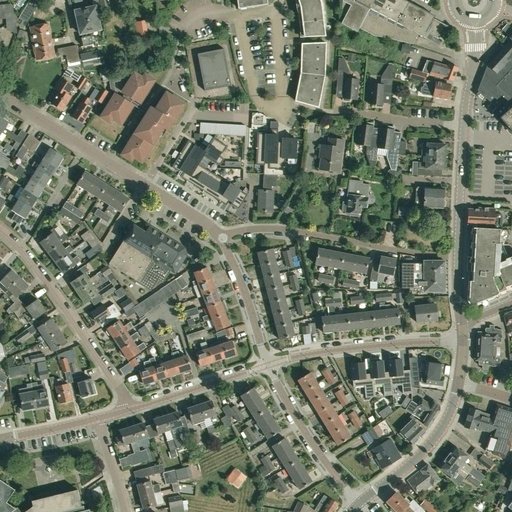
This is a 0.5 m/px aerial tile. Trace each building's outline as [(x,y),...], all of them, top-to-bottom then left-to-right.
[(236,0),(238,9),(267,5),(266,0),(268,0),(236,0)] [(304,37),(325,37),(321,5),(319,0),(295,0),(296,3),(298,14),(300,31),(304,30),(304,37)] [(342,0),(342,16),(345,17),(341,24),(357,32),(369,9),(353,1),(353,0),(342,0)] [(403,0),(353,0),(353,1),(369,9),(357,32),(367,34),(367,33),(373,36),(412,44),(418,35),(425,39),(428,35),(433,37),(446,33),(449,27),(433,19),(434,16),(403,0)] [(18,19),(16,24),(19,26),(19,27),(23,29),(36,9),(27,4),(19,17),(18,19)] [(75,11),(80,34),(100,30),(95,7),(75,11)] [(3,19),(5,19),(17,18),(14,11),(5,12),(2,12),(3,19)] [(16,24),(18,19),(17,18),(5,19),(6,30),(17,34),(16,24)] [(149,37),(147,29),(146,21),(136,22),(138,38),(149,37)] [(38,26),(41,43),(51,41),(48,24),(38,26)] [(30,33),(34,50),(42,48),(41,43),(38,26),(30,27),(31,33),(30,33)] [(499,105),(491,112),(511,135),(511,134),(511,35),(509,38),(508,37),(502,43),(505,46),(487,66),(480,83),(499,105)] [(81,38),(83,46),(93,44),(91,36),(81,38)] [(54,57),(51,41),(41,43),(42,48),(34,50),(37,61),(54,57)] [(324,76),(326,44),(302,45),(301,73),(295,102),(318,108),(324,76)] [(57,49),(59,56),(66,55),(67,63),(79,60),(76,45),(57,49)] [(197,54),(204,91),(231,86),(224,49),(197,54)] [(102,50),(81,54),(82,63),(103,58),(102,50)] [(344,59),(343,59),(338,59),(336,88),(343,88),(342,102),(349,102),(350,100),(357,100),(358,80),(348,79),(349,72),(344,59)] [(426,61),(422,73),(426,74),(427,73),(453,82),(458,69),(448,65),(447,67),(426,61)] [(370,84),(368,104),(375,105),(375,107),(382,108),(383,95),(391,95),(393,66),(388,66),(381,78),(380,85),(370,84)] [(71,67),(67,72),(78,79),(82,74),(71,67)] [(110,90),(102,103),(108,107),(104,114),(120,124),(132,106),(115,95),(110,103),(109,102),(116,91),(114,82),(126,80),(128,76),(131,79),(123,92),(139,103),(151,85),(138,76),(140,74),(139,70),(108,77),(110,90)] [(426,74),(422,73),(411,70),(409,78),(424,82),(426,74)] [(74,87),(81,91),(88,80),(82,76),(74,87)] [(62,111),(71,97),(67,95),(73,86),(61,79),(54,89),(59,92),(51,104),(62,111)] [(451,94),(449,91),(451,85),(435,82),(425,81),(425,84),(423,84),(423,87),(421,88),(420,92),(422,95),(448,99),(450,97),(451,94)] [(95,100),(101,104),(108,93),(102,89),(95,100)] [(171,123),(183,104),(166,94),(155,112),(149,108),(149,109),(151,110),(125,151),(141,161),(167,120),(171,123)] [(84,97),(81,103),(72,117),(82,123),(91,109),(86,106),(90,100),(84,97)] [(0,117),(0,131),(1,133),(20,144),(27,134),(21,130),(17,136),(4,128),(8,122),(0,117)] [(375,167),(377,149),(378,138),(371,138),(373,124),(366,123),(366,126),(359,125),(356,145),(366,146),(365,154),(370,166),(375,167)] [(396,171),(398,154),(399,142),(393,141),(394,128),(387,127),(387,130),(380,129),(378,138),(377,149),(387,150),(386,157),(391,170),(396,171)] [(255,148),(255,149),(256,149),(277,150),(277,142),(278,129),(270,129),(269,135),(266,135),(266,133),(257,133),(256,148),(255,148)] [(22,146),(33,153),(40,142),(29,135),(22,146)] [(208,147),(203,156),(220,166),(224,159),(219,156),(221,153),(222,154),(227,146),(213,137),(207,147),(208,147)] [(275,169),(275,170),(282,170),(286,158),(295,159),(296,139),(283,139),(283,143),(282,150),(277,150),(276,169),(275,169)] [(323,146),(320,170),(338,172),(341,149),(343,149),(344,141),(328,139),(327,146),(323,146)] [(180,153),(179,153),(180,154),(197,164),(198,164),(203,156),(208,147),(207,147),(201,143),(198,148),(195,146),(196,145),(188,140),(180,153)] [(399,141),(399,142),(398,154),(404,155),(406,142),(400,142),(399,141)] [(3,148),(9,153),(13,147),(6,143),(3,148)] [(445,145),(423,144),(422,156),(426,156),(445,157),(445,145)] [(50,149),(43,159),(57,168),(63,157),(50,149)] [(256,149),(256,165),(265,165),(265,163),(268,163),(268,169),(275,169),(276,169),(277,150),(256,149)] [(0,160),(8,166),(11,160),(0,153),(0,160)] [(180,154),(171,168),(179,172),(180,170),(183,172),(180,177),(186,181),(186,182),(187,181),(197,164),(180,154)] [(445,157),(426,156),(425,163),(418,163),(418,175),(433,176),(433,169),(444,170),(445,157)] [(34,162),(31,166),(37,170),(50,178),(57,168),(43,159),(40,165),(34,162)] [(0,160),(0,166),(6,170),(8,166),(0,160)] [(197,164),(187,181),(203,191),(202,192),(203,192),(214,174),(198,164),(197,164)] [(16,170),(22,174),(25,169),(19,166),(16,170)] [(19,179),(22,174),(16,170),(13,175),(19,179)] [(37,170),(30,180),(44,188),(50,178),(37,170)] [(87,192),(96,178),(85,171),(76,185),(87,192)] [(214,174),(203,192),(219,201),(219,202),(220,202),(230,184),(214,174)] [(264,174),(263,191),(259,191),(258,212),(272,212),(273,191),(272,191),(272,187),(276,187),(276,175),(264,174)] [(3,176),(0,181),(0,188),(3,190),(10,180),(3,176)] [(107,185),(96,178),(87,192),(98,199),(107,185)] [(30,180),(24,189),(38,198),(44,188),(30,180)] [(230,184),(220,202),(226,206),(229,201),(232,202),(231,205),(238,209),(247,195),(230,184)] [(372,196),(368,195),(369,186),(358,184),(357,189),(348,188),(346,203),(343,203),(342,211),(345,212),(345,213),(346,213),(346,215),(358,216),(359,214),(360,214),(360,207),(366,208),(367,204),(371,204),(372,204),(373,203),(374,202),(374,200),(374,199),(374,198),(373,197),(372,196)] [(106,210),(118,192),(107,185),(98,199),(109,205),(106,210)] [(443,208),(445,206),(445,202),(443,200),(444,189),(425,188),(416,187),(415,205),(424,205),(424,207),(443,208)] [(24,189),(18,200),(31,208),(38,198),(24,189)] [(129,199),(118,192),(106,210),(111,213),(114,208),(120,212),(129,199)] [(7,193),(5,198),(7,199),(15,204),(11,210),(15,213),(11,220),(14,222),(19,225),(23,218),(25,219),(31,208),(18,200),(14,197),(10,195),(7,193)] [(66,202),(63,207),(74,214),(77,209),(66,202)] [(63,207),(59,213),(77,224),(80,219),(80,218),(74,214),(63,207)] [(398,207),(397,216),(411,217),(412,208),(398,207)] [(473,224),(473,228),(501,230),(502,215),(494,215),(495,209),(479,208),(479,211),(468,210),(467,224),(473,224)] [(84,213),(77,209),(74,214),(80,218),(84,213)] [(94,215),(101,219),(104,213),(97,209),(94,215)] [(111,217),(104,213),(101,219),(107,223),(111,217)] [(109,264),(150,290),(157,279),(162,282),(170,271),(175,274),(187,254),(186,250),(150,227),(146,233),(134,225),(109,264)] [(47,253),(60,244),(68,238),(65,233),(64,234),(58,226),(54,229),(53,228),(44,235),(46,238),(40,243),(47,253)] [(501,230),(473,228),(473,229),(471,231),(471,234),(470,236),(471,238),(472,240),(472,241),(472,243),(468,243),(466,272),(468,272),(467,299),(467,301),(468,303),(469,304),(471,305),(473,306),(476,305),(499,296),(498,293),(511,287),(511,252),(496,252),(497,245),(508,245),(509,230),(501,230)] [(84,241),(86,240),(93,235),(88,230),(80,236),(84,241)] [(99,243),(93,235),(86,240),(92,248),(99,243)] [(60,244),(47,253),(55,263),(68,254),(73,250),(69,245),(64,249),(60,244)] [(103,260),(111,255),(104,245),(96,250),(103,260)] [(328,267),(331,251),(318,248),(315,264),(328,267)] [(260,266),(276,262),(273,249),(257,253),(260,266)] [(284,260),(292,258),(290,250),(282,252),(284,260)] [(343,253),(331,251),(328,267),(340,269),(343,253)] [(353,272),(356,256),(343,253),(340,269),(353,272)] [(77,256),(72,259),(68,254),(55,263),(63,274),(80,261),(77,256)] [(369,258),(356,256),(353,272),(365,274),(369,258)] [(381,257),(379,265),(373,264),(370,279),(382,282),(384,274),(392,276),(395,260),(381,257)] [(292,258),(284,260),(286,267),(294,265),(292,258)] [(263,278),(279,274),(276,262),(260,266),(263,278)] [(444,291),(444,262),(424,262),(424,264),(420,264),(420,263),(401,263),(401,288),(410,288),(410,290),(419,290),(424,290),(424,292),(444,291)] [(77,279),(70,283),(77,294),(85,289),(86,290),(104,277),(100,271),(88,280),(84,274),(89,271),(85,265),(73,273),(77,279)] [(112,266),(104,270),(107,275),(114,271),(112,266)] [(211,279),(207,268),(194,273),(197,280),(192,282),(194,286),(198,285),(198,284),(211,279)] [(20,278),(12,270),(0,282),(0,289),(5,293),(20,278)] [(266,290),(282,287),(279,274),(263,278),(266,290)] [(317,282),(324,283),(326,276),(319,274),(317,282)] [(181,275),(175,279),(182,289),(187,285),(181,275)] [(291,284),(298,282),(296,275),(289,276),(291,284)] [(326,276),(324,283),(332,285),(334,277),(326,276)] [(85,289),(77,294),(84,304),(90,300),(94,306),(103,299),(115,290),(113,286),(111,284),(111,283),(110,284),(97,293),(95,289),(108,281),(105,277),(104,277),(86,290),(85,289)] [(22,303),(16,297),(27,286),(20,278),(5,293),(14,303),(8,309),(12,313),(13,311),(14,312),(23,303),(23,302),(22,303)] [(165,286),(170,292),(179,285),(175,279),(165,286)] [(203,296),(216,291),(211,279),(198,284),(198,285),(194,286),(193,287),(198,298),(203,296)] [(342,287),(350,288),(351,280),(343,279),(342,287)] [(351,280),(350,288),(357,290),(359,282),(351,280)] [(298,282),(291,284),(293,291),(300,289),(298,282)] [(179,285),(170,292),(172,296),(182,289),(179,285)] [(172,296),(170,292),(165,286),(161,289),(167,299),(172,296)] [(270,303),(285,299),(282,287),(266,290),(270,303)] [(167,299),(161,289),(156,292),(163,302),(167,299)] [(207,307),(220,302),(216,291),(203,296),(207,307)] [(152,295),(158,305),(163,302),(156,292),(152,295)] [(339,293),(331,293),(332,299),(333,307),(341,306),(341,299),(339,299),(339,293)] [(384,301),(383,293),(375,294),(376,302),(384,301)] [(383,293),(384,301),(392,301),(391,293),(383,293)] [(402,293),(395,293),(396,304),(403,303),(402,293)] [(158,305),(152,295),(147,298),(154,308),(158,305)] [(353,314),(347,314),(349,330),(361,329),(359,313),(359,304),(358,296),(350,297),(351,305),(352,305),(353,314)] [(366,296),(358,296),(359,304),(366,303),(366,296)] [(142,301),(149,311),(154,308),(147,298),(142,301)] [(125,312),(134,306),(129,299),(120,305),(125,312)] [(285,299),(270,303),(273,315),(288,311),(285,299)] [(297,309),(305,307),(302,299),(295,301),(297,309)] [(332,299),(325,300),(326,308),(333,307),(332,299)] [(45,311),(37,300),(26,308),(23,303),(14,312),(19,320),(25,317),(31,326),(37,322),(35,319),(45,311)] [(139,318),(149,311),(142,301),(133,308),(139,318)] [(435,304),(415,307),(414,301),(408,302),(409,316),(415,315),(416,323),(437,320),(435,304)] [(223,302),(220,303),(220,302),(207,307),(210,314),(202,317),(204,322),(212,319),(225,314),(223,309),(225,308),(223,302)] [(97,323),(109,315),(112,320),(121,315),(113,304),(106,309),(103,305),(90,313),(97,323)] [(399,325),(398,309),(390,310),(390,304),(384,305),(387,326),(399,325)] [(380,311),(372,312),(374,328),(387,326),(384,305),(379,305),(380,311)] [(305,307),(297,309),(299,316),(306,314),(305,307)] [(197,308),(190,310),(192,316),(199,314),(197,308)] [(186,318),(192,316),(190,310),(184,312),(186,318)] [(276,328),(292,324),(288,311),(273,315),(276,328)] [(334,312),(336,332),(349,330),(347,314),(340,315),(340,311),(334,312)] [(321,317),(323,333),(336,332),(334,312),(328,312),(328,316),(321,317)] [(374,328),(372,312),(359,313),(361,329),(374,328)] [(225,314),(212,319),(216,331),(229,325),(225,314)] [(40,343),(41,343),(59,331),(51,319),(37,329),(42,336),(37,339),(40,343)] [(111,335),(114,340),(126,332),(133,327),(130,322),(122,327),(118,321),(107,329),(106,330),(106,332),(108,335),(110,336),(111,335)] [(149,331),(154,328),(149,321),(144,324),(149,331)] [(315,323),(307,324),(308,326),(301,327),(302,335),(316,333),(315,323)] [(276,328),(279,340),(295,336),(292,324),(276,328)] [(497,347),(497,343),(501,343),(502,330),(497,330),(497,329),(494,329),(494,325),(489,325),(489,329),(485,329),(485,333),(477,332),(475,361),(479,361),(479,365),(483,366),(482,370),(487,370),(487,366),(499,367),(500,358),(499,358),(500,347),(497,347)] [(153,337),(157,334),(154,328),(149,331),(153,337)] [(31,335),(27,330),(15,338),(19,344),(31,335)] [(198,332),(201,338),(207,336),(205,330),(198,332)] [(59,331),(41,343),(45,348),(48,346),(52,352),(67,343),(59,331)] [(129,337),(126,332),(114,340),(121,349),(133,342),(140,337),(137,332),(129,337)] [(193,333),(195,340),(201,338),(198,332),(193,333)] [(195,340),(193,333),(186,335),(188,342),(195,340)] [(157,334),(153,337),(157,343),(162,342),(159,336),(157,334)] [(176,340),(180,350),(186,348),(182,338),(176,340)] [(223,340),(218,342),(219,345),(224,358),(236,355),(231,341),(224,344),(223,340)] [(136,347),(133,342),(121,349),(121,350),(120,351),(119,352),(122,356),(124,356),(125,355),(128,360),(147,347),(143,343),(136,347)] [(207,365),(207,364),(212,362),(208,349),(206,342),(200,344),(202,351),(196,353),(200,366),(201,367),(202,368),(207,366),(207,365)] [(214,347),(208,349),(212,362),(224,358),(219,345),(218,342),(213,343),(214,347)] [(174,360),(178,373),(184,371),(184,372),(185,373),(190,372),(191,371),(190,369),(191,369),(186,356),(180,358),(178,351),(172,353),(174,360)] [(45,361),(44,353),(30,356),(31,363),(45,361)] [(59,360),(63,373),(70,371),(67,358),(59,360)] [(135,358),(128,362),(133,368),(139,364),(135,358)] [(149,361),(155,381),(167,377),(163,364),(157,366),(154,358),(148,359),(149,361)] [(392,385),(402,384),(403,394),(411,393),(409,370),(402,371),(400,359),(389,360),(390,372),(391,386),(392,385)] [(163,364),(167,377),(178,373),(174,360),(163,364)] [(139,371),(141,377),(140,378),(139,380),(140,382),(142,384),(143,383),(143,385),(155,381),(153,373),(149,361),(143,363),(145,369),(139,371)] [(391,386),(390,372),(383,373),(382,361),(370,362),(371,374),(372,385),(373,385),(383,384),(384,395),(393,395),(392,385),(391,386)] [(443,365),(426,362),(426,364),(422,363),(420,372),(422,372),(421,383),(426,384),(442,386),(443,377),(441,377),(443,365)] [(372,385),(371,374),(364,375),(363,363),(351,364),(353,387),(364,386),(366,397),(374,396),(373,385),(372,385)] [(75,364),(69,365),(71,374),(77,373),(75,364)] [(18,366),(7,368),(9,377),(20,375),(18,366)] [(321,372),(325,378),(332,374),(328,368),(327,368),(321,372)] [(297,380),(304,391),(317,383),(310,372),(297,380)] [(418,387),(417,373),(410,373),(411,387),(418,387)] [(332,374),(325,378),(329,385),(336,381),(332,374)] [(55,386),(59,403),(72,400),(68,384),(62,385),(60,379),(55,381),(54,377),(49,378),(51,387),(55,386)] [(91,379),(77,383),(82,398),(96,394),(91,379)] [(37,382),(31,383),(36,408),(49,406),(46,389),(38,391),(37,382)] [(22,411),(36,408),(31,383),(30,383),(32,392),(19,394),(22,411)] [(311,402),(324,394),(317,383),(304,391),(311,402)] [(247,407),(260,399),(253,388),(240,396),(247,407)] [(339,400),(345,396),(341,389),(335,393),(339,400)] [(330,405),(324,394),(311,402),(318,413),(330,405)] [(345,396),(339,400),(343,406),(349,403),(345,396)] [(267,410),(260,399),(247,407),(254,418),(267,410)] [(412,415),(422,421),(421,423),(428,428),(440,412),(440,406),(433,401),(431,406),(422,400),(412,415)] [(209,417),(216,415),(211,401),(199,405),(207,427),(209,435),(215,433),(213,426),(212,426),(209,417)] [(228,419),(230,417),(240,412),(235,405),(230,408),(228,404),(222,408),(228,419)] [(508,445),(509,445),(511,434),(511,409),(497,404),(492,418),(488,417),(489,415),(469,409),(463,427),(474,430),(475,428),(491,433),(485,451),(504,457),(508,445)] [(187,409),(192,423),(193,425),(199,423),(202,429),(207,427),(199,405),(187,409)] [(324,424),(337,416),(330,405),(318,413),(324,424)] [(384,410),(387,415),(392,411),(389,406),(384,410)] [(261,429),(273,421),(267,410),(254,418),(261,429)] [(352,422),(359,418),(354,411),(348,415),(352,422)] [(179,437),(176,428),(182,426),(177,412),(165,416),(175,445),(181,443),(179,437)] [(240,412),(230,417),(234,423),(236,421),(237,422),(244,418),(240,412)] [(155,419),(153,420),(158,433),(164,431),(169,447),(175,445),(165,416),(160,417),(160,416),(158,415),(155,416),(154,418),(155,419)] [(401,432),(399,434),(406,441),(408,439),(413,444),(425,433),(414,421),(416,419),(411,415),(405,421),(408,424),(404,427),(400,431),(401,432)] [(344,427),(337,416),(324,424),(331,435),(344,427)] [(359,418),(352,422),(356,428),(362,424),(359,418)] [(280,432),(273,421),(261,429),(268,440),(280,432)] [(143,423),(131,427),(136,441),(148,437),(143,423)] [(247,438),(253,434),(249,426),(242,431),(247,438)] [(143,462),(140,452),(136,441),(131,427),(119,431),(121,437),(116,439),(118,446),(124,445),(130,443),(134,453),(127,456),(131,466),(143,462)] [(338,446),(350,438),(344,427),(331,435),(338,446)] [(379,438),(372,428),(361,435),(368,445),(379,438)] [(196,431),(190,433),(194,445),(200,443),(196,431)] [(253,434),(247,438),(251,444),(257,440),(253,434)] [(91,453),(94,442),(80,438),(77,449),(91,453)] [(278,457),(291,449),(284,438),(272,446),(278,457)] [(378,460),(377,461),(381,469),(400,458),(390,439),(372,449),(378,460)] [(450,453),(447,457),(468,474),(469,474),(479,482),(484,476),(470,467),(464,463),(468,457),(455,447),(453,449),(452,449),(450,451),(450,453)] [(298,460),(291,449),(278,457),(285,468),(298,460)] [(146,450),(140,452),(143,462),(144,462),(149,460),(148,457),(146,450)] [(178,456),(175,450),(170,452),(168,452),(170,459),(178,456)] [(264,466),(271,462),(267,455),(260,460),(264,466)] [(493,463),(482,455),(477,461),(489,469),(493,463)] [(440,467),(439,468),(452,478),(456,472),(464,479),(468,474),(447,457),(444,462),(442,462),(440,465),(440,467)] [(305,471),(298,460),(285,468),(292,479),(305,471)] [(271,462),(264,466),(268,473),(275,469),(271,462)] [(427,464),(407,481),(419,497),(424,493),(423,492),(431,485),(432,487),(440,480),(427,464)] [(142,469),(144,477),(159,473),(157,465),(142,469)] [(190,478),(189,473),(188,468),(176,470),(178,481),(190,478)] [(172,487),(179,485),(175,470),(163,473),(166,485),(171,484),(172,487)] [(305,471),(292,479),(299,490),(312,482),(305,471)] [(239,485),(247,477),(243,472),(234,479),(239,485)] [(469,474),(465,480),(477,488),(481,483),(479,482),(469,474)] [(280,477),(274,481),(278,487),(284,484),(280,477)] [(0,511),(89,511),(89,510),(84,511),(83,506),(81,506),(77,490),(31,501),(33,506),(24,511),(20,511),(17,507),(15,509),(6,502),(14,489),(0,479),(0,511)] [(137,485),(140,497),(153,493),(160,491),(158,484),(151,486),(150,482),(137,485)] [(284,484),(278,487),(282,494),(288,490),(284,484)] [(179,485),(172,487),(174,494),(181,492),(179,485)] [(163,503),(160,491),(153,493),(140,497),(143,509),(156,506),(156,505),(163,503)] [(396,493),(386,502),(392,508),(391,509),(393,511),(424,511),(413,500),(410,502),(405,497),(403,499),(396,493)] [(170,507),(183,504),(181,495),(168,498),(170,507)] [(316,511),(333,511),(338,504),(324,496),(314,511),(316,511)] [(420,505),(427,511),(440,511),(441,511),(433,504),(432,505),(425,499),(420,505)] [(298,501),(293,511),(297,511),(306,511),(309,506),(298,501)]
